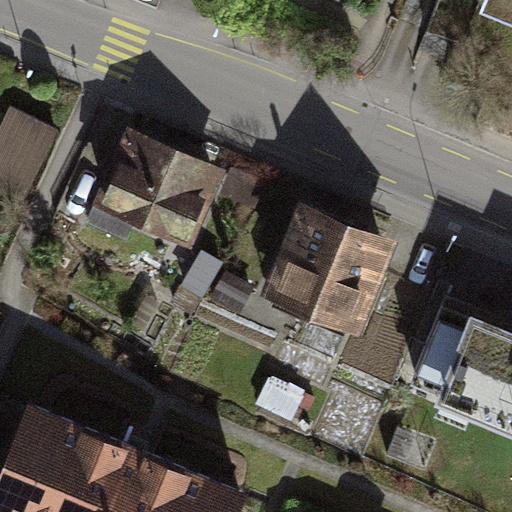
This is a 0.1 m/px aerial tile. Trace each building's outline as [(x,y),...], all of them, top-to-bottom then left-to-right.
[(511,0),(484,0),(480,12),(511,25),(511,0)] [(18,99),(0,141),(0,176),(34,192),(66,120),(18,99)] [(129,129),(97,210),(192,249),(225,168),(129,129)] [(299,201),(259,295),(360,336),(399,242),(299,201)] [(446,295),(418,374),(444,386),(438,401),(511,431),(511,330),(473,314),(476,306),(446,295)] [(30,408),(0,482),(0,511),(239,511),(247,494),(30,408)]
